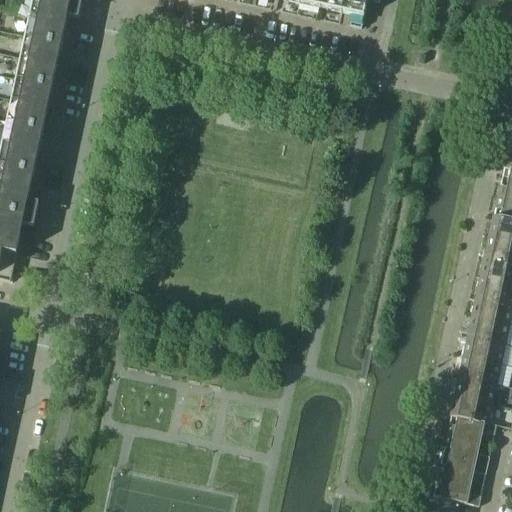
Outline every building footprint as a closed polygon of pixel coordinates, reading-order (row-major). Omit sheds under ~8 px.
[(47,111),(56,68),(67,19),(78,21),(82,0),(32,0),(11,103),(47,111)] [(273,0),(352,17),(349,29),(361,31),(367,2),(379,5),(379,0),(273,0)] [(27,203),(38,154),(47,111),(11,103),(0,153),(0,282),(10,285),(16,257),(22,258),(28,228),(33,229),(35,221),(38,205),(27,203)] [(511,160),(506,160),(501,180),(511,181),(511,160)] [(511,181),(501,180),(497,200),(511,202),(511,181)] [(511,202),(497,200),(493,220),(511,223),(511,202)] [(511,223),(493,220),(489,239),(511,244),(511,223)] [(511,244),(489,239),(484,259),(511,265),(511,244)] [(511,285),(511,265),(484,259),(480,279),(511,285)] [(511,285),(480,279),(476,299),(511,306),(511,285)] [(509,327),(511,311),(511,306),(476,299),(471,319),(509,327)] [(509,327),(471,319),(467,339),(504,347),(509,327)] [(504,347),(467,339),(463,359),(500,367),(504,347)] [(500,367),(463,359),(458,379),(496,387),(500,367)] [(496,387),(458,379),(454,399),(492,407),(496,387)] [(492,407),(454,399),(450,419),(487,427),(487,426),(492,407)] [(487,427),(450,419),(446,439),(479,446),(482,435),(494,437),(496,428),(487,426),(487,427)] [(479,446),(446,439),(441,459),(487,468),(489,460),(477,457),(479,446)] [(487,468),(441,459),(437,479),(471,486),(473,475),(485,477),(487,468)] [(471,486),(437,479),(433,499),(478,509),(480,500),(469,497),(471,486)]
